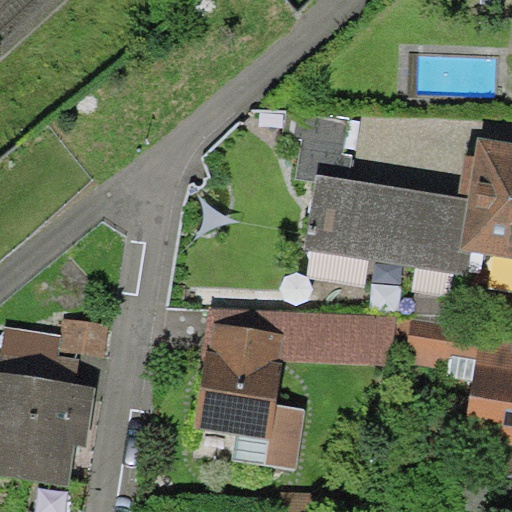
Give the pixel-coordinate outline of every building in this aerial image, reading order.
[(511,154),(465,150),(453,259),(511,265),(511,154)] [(447,278),(454,209),(305,195),(299,264),(447,278)] [(452,433),(511,441),(511,345),(466,339),(452,433)] [(310,360),(202,344),(185,457),(293,473),(310,360)] [(85,387),(0,381),(0,488),(79,493),(85,387)]
